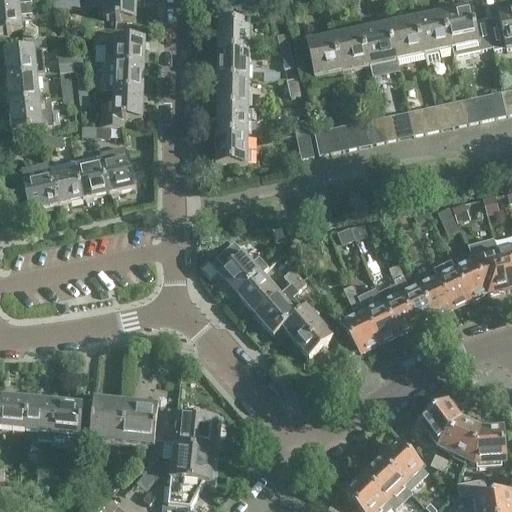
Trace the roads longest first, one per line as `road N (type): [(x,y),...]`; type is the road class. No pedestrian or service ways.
road 1 (residential): [(178,306),(180,0)]
road 2 (tertiary): [(303,446),(400,382),(511,343)]
road 3 (tertiary): [(178,306),(303,446)]
road 4 (tertiary): [(0,335),(127,323),(178,306)]
